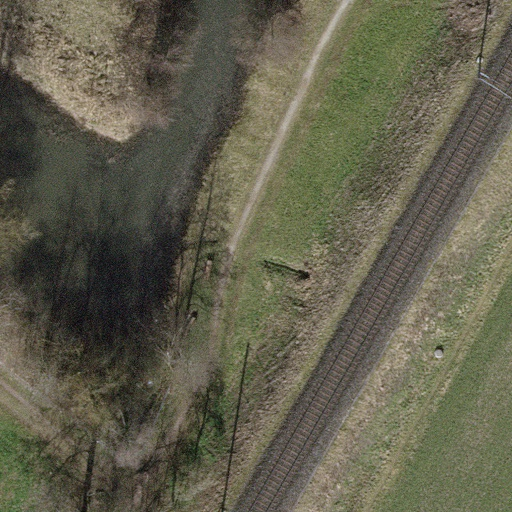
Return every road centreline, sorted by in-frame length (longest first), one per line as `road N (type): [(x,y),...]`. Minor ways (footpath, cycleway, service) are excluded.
road 1 (track): [(369,511),(511,251)]
road 2 (track): [(120,467),(0,374)]
